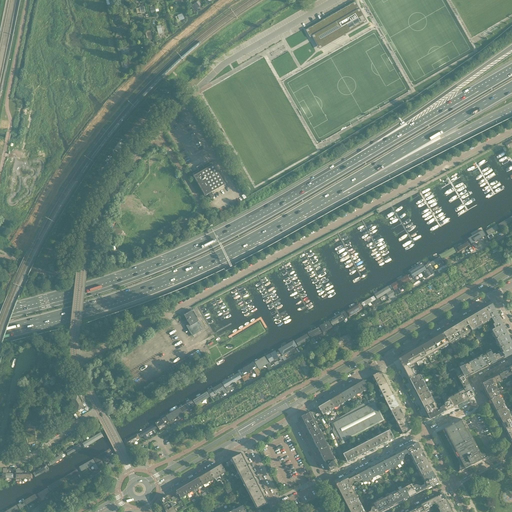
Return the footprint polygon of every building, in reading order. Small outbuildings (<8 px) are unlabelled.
[(6,0),(0,30),(0,32),(6,0),(19,0),(8,60),(5,72),(6,72),(20,0),(6,0)] [(311,27),(305,30),(310,38),(312,37),(314,36),(316,38),(315,39),(318,45),(326,40),(328,43),(345,33),(342,27),(359,18),(356,14),(360,12),(359,10),(360,10),(359,8),(358,7),(355,2),(311,27)] [(247,53),(239,57),(241,62),(250,59),(247,53)] [(153,103),(148,109),(149,111),(151,109),(152,109),(156,105),(157,106),(159,104),(158,103),(162,99),(159,97),(156,101),(155,100),(153,103)] [(194,175),(193,177),(194,177),(204,195),(204,196),(206,196),(209,194),(211,198),(213,199),(214,197),(212,194),(214,193),(213,191),(224,185),(225,185),(225,184),(224,183),(214,166),(214,165),(213,164),(212,165),(203,170),(201,166),(198,168),(201,172),(195,176),(194,175)] [(500,229),(511,221),(511,216),(497,225),(500,229)] [(486,236),(498,229),(496,226),(484,233),(486,236)] [(470,245),(485,237),(482,231),(467,239),(470,245)] [(456,253),(469,246),(466,241),(454,249),(456,253)] [(442,261),(455,253),(453,248),(439,256),(442,261)] [(54,257),(51,256),(49,254),(50,252),(48,250),(44,259),(46,260),(46,259),(50,261),(51,260),(52,260),(54,257)] [(427,269),(441,261),(439,258),(425,266),(427,269)] [(412,279),(426,270),(422,264),(408,272),(412,279)] [(394,291),(410,282),(406,276),(390,285),(394,291)] [(377,299),(390,291),(388,286),(374,294),(377,299)] [(393,290),(386,294),(389,298),(395,294),(393,290)] [(363,308),(375,300),(373,296),(360,304),(363,308)] [(348,318),(362,309),(359,303),(344,312),(348,318)] [(492,305),(486,309),(491,318),(497,315),(492,305)] [(486,309),(481,311),(487,322),(489,321),(488,320),(491,318),(486,309)] [(185,318),(186,320),(189,324),(186,326),(192,336),(202,330),(197,322),(198,322),(192,310),(184,315),(185,318)] [(481,311),(476,314),(482,325),(487,322),(481,311)] [(332,327),(347,319),(344,312),(328,321),(332,327)] [(476,314),(471,317),(477,328),(482,325),(476,314)] [(502,325),(497,315),(491,318),(494,324),(492,325),(493,327),(494,329),(502,325)] [(471,317),(466,320),(471,330),(472,331),(477,328),(471,317)] [(466,320),(454,327),(460,337),(471,330),(466,320)] [(324,332),(332,328),(328,321),(320,325),(324,332)] [(502,325),(494,329),(492,330),(491,330),(492,333),(492,335),(504,329),(502,325)] [(312,338),(323,332),(319,326),(309,332),(312,338)] [(337,326),(329,330),(332,334),(335,333),(340,330),(337,326)] [(454,327),(443,333),(449,343),(460,337),(454,327)] [(164,328),(154,334),(156,338),(167,332),(164,328)] [(504,329),(492,335),(495,340),(506,334),(504,329)] [(299,345),(311,338),(308,333),(296,339),(299,345)] [(348,333),(335,341),(339,346),(351,339),(348,333)] [(443,333),(433,340),(438,349),(449,343),(443,333)] [(506,334),(495,340),(497,344),(508,338),(506,334)] [(283,354),(299,345),(295,338),(279,348),(283,354)] [(508,338),(497,344),(499,348),(511,343),(508,338)] [(433,340),(422,346),(427,356),(438,349),(433,340)] [(511,345),(511,343),(499,348),(501,352),(502,353),(511,347),(511,345)] [(422,346),(411,353),(416,362),(427,356),(422,346)] [(511,347),(502,353),(505,357),(511,354),(511,347)] [(271,361),(280,356),(276,349),(267,355),(271,361)] [(493,354),(491,352),(490,350),(486,353),(491,364),(496,362),(492,355),(493,354)] [(494,354),(493,354),(492,355),(496,362),(505,357),(502,353),(501,352),(495,355),(494,354)] [(411,353),(399,359),(404,369),(409,366),(416,362),(411,353)] [(491,364),(486,353),(481,355),(487,366),(491,364)] [(259,367),(269,361),(266,355),(255,361),(259,367)] [(487,366),(481,355),(477,357),(482,369),(487,366)] [(482,369),(477,357),(472,360),(478,371),(482,369)] [(453,369),(450,363),(449,360),(444,362),(449,371),(453,369)] [(478,371),(472,360),(468,362),(473,373),(478,371)] [(243,374),(257,366),(254,361),(243,367),(242,372),(243,374)] [(473,373),(468,362),(463,364),(469,375),(473,373)] [(469,375),(463,364),(455,368),(455,369),(457,373),(461,370),(463,374),(465,378),(469,375)] [(409,366),(404,369),(409,379),(415,376),(414,376),(417,374),(416,372),(413,374),(409,366)] [(511,371),(510,368),(499,374),(502,380),(511,374),(511,371)] [(386,383),(381,371),(372,375),(378,387),(386,383)] [(225,387),(241,377),(238,372),(222,382),(225,387)] [(67,373),(58,375),(60,382),(68,379),(67,373)] [(246,374),(241,377),(244,382),(249,379),(246,374)] [(418,374),(415,376),(409,379),(412,385),(423,380),(421,376),(418,374)] [(468,384),(465,378),(463,374),(457,377),(463,387),(468,384)] [(499,374),(491,378),(494,383),(495,384),(502,381),(502,380),(499,374)] [(491,378),(482,382),(481,383),(484,389),(493,385),(494,383),(491,378)] [(363,380),(352,387),(357,395),(368,388),(363,380)] [(423,380),(412,385),(415,391),(426,385),(423,380)] [(211,396),(225,388),(222,382),(208,390),(211,396)] [(392,394),(386,383),(378,387),(384,399),(392,394)] [(468,384),(463,387),(463,389),(468,399),(474,396),(468,384)] [(426,385),(415,391),(418,397),(429,391),(426,385)] [(493,385),(484,389),(487,395),(500,388),(499,387),(496,388),(495,387),(494,388),(493,385)] [(352,387),(341,394),(345,402),(357,395),(352,387)] [(500,388),(487,395),(490,401),(500,396),(499,394),(502,392),(500,388)] [(468,399),(463,389),(458,392),(463,402),(468,399)] [(197,403),(210,395),(207,391),(194,399),(197,403)] [(429,391),(418,397),(421,402),(432,397),(429,391)] [(463,402),(458,392),(453,394),(458,405),(463,402)] [(341,394),(330,400),(334,408),(345,402),(341,394)] [(398,406),(392,394),(384,399),(390,410),(398,406)] [(458,405),(453,394),(448,397),(453,407),(458,405)] [(77,395),(71,399),(78,411),(84,407),(82,403),(84,402),(84,400),(83,397),(81,396),(79,397),(77,395)] [(453,407),(448,397),(447,396),(443,398),(445,402),(444,403),(444,404),(445,405),(448,410),(453,407)] [(500,396),(490,401),(493,406),(503,401),(500,396)] [(432,397),(421,402),(424,408),(435,403),(432,397)] [(373,398),(331,423),(333,427),(333,431),(335,436),(339,438),(341,442),(384,420),(373,398)] [(183,412),(195,404),(192,399),(180,407),(183,412)] [(330,400),(318,407),(323,415),(334,408),(330,400)] [(503,401),(493,406),(496,412),(506,407),(503,401)] [(435,403),(424,408),(427,414),(438,408),(435,403)] [(448,410),(445,405),(442,406),(442,405),(439,406),(440,408),(439,409),(438,410),(440,414),(448,410)] [(404,418),(398,406),(390,410),(396,422),(404,418)] [(170,420),(182,413),(179,407),(167,415),(170,420)] [(506,407),(496,412),(499,418),(509,413),(506,407)] [(438,408),(427,414),(430,419),(431,419),(440,414),(438,410),(438,408)] [(317,426),(310,412),(302,417),(309,430),(317,426)] [(509,413),(499,418),(502,424),(511,419),(509,413)] [(158,426),(169,420),(166,416),(155,422),(158,426)] [(410,429),(404,418),(396,422),(402,434),(410,429)] [(471,435),(463,419),(442,430),(444,434),(445,433),(446,433),(447,435),(448,435),(448,438),(447,438),(451,446),(452,445),(454,447),(454,448),(455,450),(454,451),(453,451),(457,458),(458,457),(460,459),(460,460),(461,462),(459,463),(459,471),(459,472),(487,457),(480,452),(478,453),(477,451),(476,448),(477,448),(474,440),(473,440),(473,441),(472,441),(471,439),(470,438),(470,436),(471,435),(471,436),(471,435)] [(511,419),(502,424),(505,429),(511,425),(511,419)] [(141,437),(157,427),(155,424),(139,433),(141,437)] [(324,440),(317,426),(309,430),(316,444),(324,440)] [(389,430),(378,436),(382,444),(394,438),(389,430)] [(84,448),(103,437),(100,433),(82,444),(84,448)] [(127,445),(140,437),(138,433),(124,440),(127,445)] [(378,436),(366,442),(370,450),(382,444),(378,436)] [(324,440),(316,444),(323,458),(331,453),(324,440)] [(366,442),(355,448),(359,456),(370,450),(366,442)] [(417,443),(407,448),(409,452),(408,452),(409,454),(420,448),(417,443)] [(67,456),(81,448),(79,444),(65,452),(67,456)] [(355,448),(343,454),(347,462),(359,456),(355,448)] [(404,454),(408,452),(409,452),(407,448),(395,454),(400,463),(401,465),(404,464),(402,461),(402,460),(402,459),(404,454)] [(420,448),(409,454),(412,460),(423,454),(420,448)] [(95,463),(108,456),(106,453),(93,460),(95,463)] [(248,465),(241,453),(232,458),(231,459),(237,471),(248,465)] [(331,453),(323,458),(329,471),(338,467),(331,453)] [(50,466),(65,457),(63,454),(48,463),(50,466)] [(400,463),(395,454),(389,457),(394,467),(400,463)] [(423,454),(412,460),(415,465),(426,460),(423,454)] [(389,457),(383,460),(388,470),(394,467),(389,457)] [(81,472),(95,464),(92,460),(79,468),(81,472)] [(383,460),(377,464),(382,473),(388,470),(383,460)] [(426,460),(415,465),(418,471),(429,465),(426,460)] [(221,464),(210,471),(214,478),(225,472),(223,467),(221,464)] [(377,464),(371,466),(376,476),(382,473),(377,464)] [(254,478),(251,471),(248,465),(237,471),(239,475),(237,476),(235,476),(237,479),(240,477),(243,483),(254,478)] [(429,465),(418,471),(421,477),(432,471),(429,465)] [(35,478),(49,470),(46,466),(32,474),(35,478)] [(371,466),(365,470),(369,479),(376,476),(371,466)] [(358,473),(362,481),(363,483),(369,479),(365,470),(358,473)] [(65,482),(78,475),(76,471),(63,478),(65,482)] [(210,471),(199,477),(203,485),(214,478),(210,471)] [(432,471),(421,477),(424,483),(435,477),(432,471)] [(358,473),(347,479),(350,483),(355,481),(358,482),(359,481),(360,483),(362,481),(358,473)] [(199,477),(188,484),(192,491),(203,485),(199,477)] [(435,477),(424,483),(424,484),(425,484),(427,488),(438,483),(435,477)] [(261,490),(254,478),(243,483),(250,496),(261,490)] [(49,492),(64,483),(61,479),(47,487),(49,492)] [(347,479),(336,484),(340,491),(351,485),(350,483),(347,479)] [(188,484),(176,491),(180,498),(192,491),(188,484)] [(411,484),(405,487),(410,497),(416,494),(411,485),(411,484)] [(414,484),(411,485),(416,494),(427,488),(425,484),(424,484),(419,486),(415,484),(414,485),(414,484)] [(351,485),(340,491),(343,498),(355,492),(351,485)] [(405,487),(398,491),(404,500),(410,497),(405,487)] [(39,498),(49,492),(47,489),(37,495),(39,498)] [(267,503),(261,490),(250,496),(256,508),(257,508),(267,503)] [(398,491),(392,494),(397,503),(404,500),(398,491)] [(355,492),(343,498),(346,504),(358,498),(355,492)] [(433,499),(435,503),(436,505),(446,499),(443,493),(433,499)] [(392,494),(386,497),(391,507),(397,503),(392,494)] [(19,510),(37,500),(35,495),(17,505),(19,510)] [(168,495),(160,499),(166,511),(174,507),(168,495)] [(386,497),(380,500),(385,510),(391,507),(386,497)] [(358,498),(346,504),(350,511),(361,505),(358,498)] [(431,506),(432,505),(435,503),(433,499),(421,505),(425,511),(429,510),(430,506),(431,506)] [(446,499),(436,505),(438,510),(449,505),(446,499)] [(374,503),(374,504),(378,511),(380,511),(385,510),(380,500),(374,503)]
